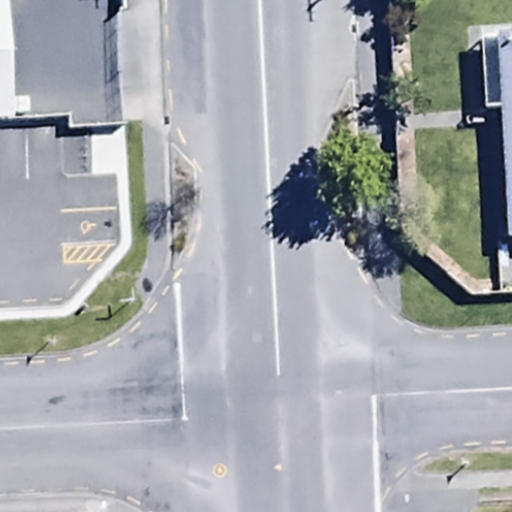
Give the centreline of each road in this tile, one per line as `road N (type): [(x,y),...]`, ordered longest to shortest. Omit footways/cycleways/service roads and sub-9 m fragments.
road 1 (unclassified): [(256,0),(279,415)]
road 2 (unclassified): [(0,429),(279,415)]
road 3 (residential): [(279,415),(511,402)]
